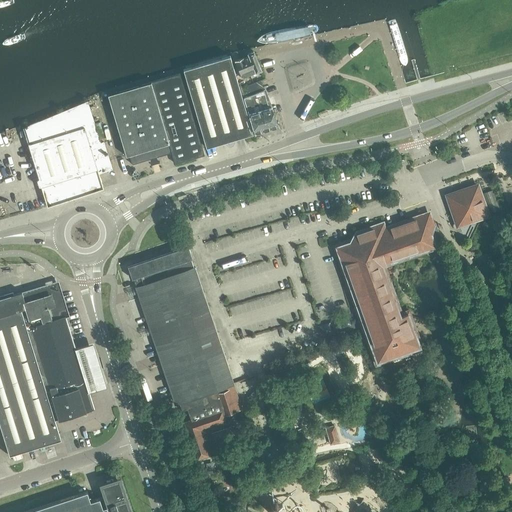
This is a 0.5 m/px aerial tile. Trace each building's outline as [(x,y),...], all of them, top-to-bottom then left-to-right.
[(249,56),(245,58),(252,74),(262,70),(254,51),(248,53),(249,56)] [(183,69),(206,147),(253,134),(230,55),(183,69)] [(252,74),(245,58),(244,58),(243,57),(235,61),(242,78),(252,74)] [(108,95),(126,156),(130,155),(132,164),(172,152),(175,163),(204,155),(180,73),(108,95)] [(261,80),(246,87),(248,94),(264,88),(261,80)] [(244,84),(239,86),(242,96),(248,94),(246,87),(244,84)] [(268,99),(266,90),(255,94),(258,102),(267,130),(279,126),(272,107),(269,108),(267,99),(268,99)] [(254,133),(255,133),(267,130),(258,102),(255,94),(244,97),(254,133)] [(447,195),(455,216),(455,218),(454,218),(456,226),(488,215),(478,185),(447,195)] [(381,264),(435,245),(433,241),(441,238),(436,225),(435,222),(428,225),(424,216),(384,230),(382,225),(356,234),(352,242),(337,247),(368,334),(378,361),(400,353),(419,346),(408,315),(407,313),(400,316),(381,264)] [(192,420),(185,422),(197,460),(206,457),(218,453),(211,432),(234,424),(231,413),(242,409),(233,383),(188,248),(130,267),(176,402),(180,401),(183,410),(188,408),(192,420)] [(479,264),(473,273),(487,283),(490,279),(480,272),(485,266),(480,263),(479,264)] [(23,291),(14,294),(0,297),(0,422),(10,455),(61,439),(55,419),(59,418),(59,419),(94,408),(73,340),(66,317),(67,316),(59,291),(47,287),(23,294),(23,291)] [(339,441),(335,425),(326,427),(331,444),(339,441)] [(21,511),(132,511),(121,476),(100,483),(104,496),(91,500),(88,491),(21,511)] [(454,507),(455,500),(445,500),(448,509),(454,507)]
